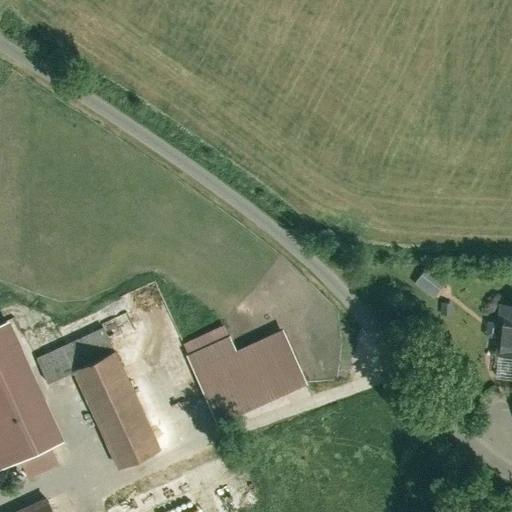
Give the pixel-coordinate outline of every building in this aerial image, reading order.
[(428,263),(416,282),(437,296),(449,277),(428,263)] [(511,302),(506,302),(501,348),(511,348),(511,302)] [(139,326),(132,311),(109,322),(111,326),(116,337),(139,326)] [(22,319),(0,328),(0,451),(6,464),(73,436),(22,319)] [(190,340),(195,351),(239,331),(233,320),(190,340)] [(239,331),(195,351),(227,420),(319,378),(294,324),(245,346),(239,331)] [(111,326),(44,356),(53,377),(120,347),(116,337),(111,326)] [(129,470),(169,452),(122,349),(82,368),(129,470)] [(64,511),(58,498),(24,511),(64,511)]
